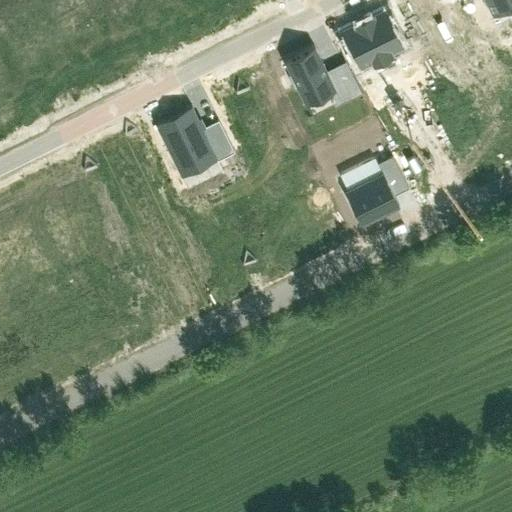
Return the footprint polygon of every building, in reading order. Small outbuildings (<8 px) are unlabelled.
[(511,0),(486,0),(492,11),(511,0)] [(386,7),(342,28),(360,65),(404,44),(386,7)] [(314,43),(283,59),(305,101),(330,88),(338,103),(363,90),(345,57),(327,66),(314,43)] [(192,104),(156,122),(181,173),(218,155),(219,157),(235,149),(218,116),(202,124),(192,104)] [(345,186),(361,219),(398,201),(383,168),(345,186)]
